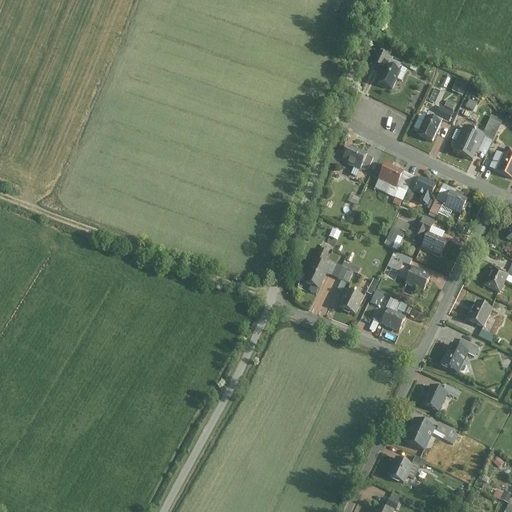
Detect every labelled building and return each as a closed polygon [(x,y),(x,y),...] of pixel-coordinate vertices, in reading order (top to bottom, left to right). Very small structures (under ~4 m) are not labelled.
[(348,18),(352,0),(335,0),(331,14),(348,18)] [(379,51),(374,63),(381,67),(387,55),(379,51)] [(387,62),(377,83),(392,90),(402,69),(387,62)] [(465,73),(463,78),(472,81),(474,77),(465,73)] [(454,91),(467,95),(471,81),(458,77),(454,91)] [(470,102),(467,109),(475,112),(478,105),(470,102)] [(439,107),(435,115),(450,123),(455,114),(439,107)] [(502,121),(492,116),(483,135),(485,136),(493,140),(502,121)] [(425,117),(417,133),(432,140),(440,125),(425,117)] [(464,127),(453,151),(474,161),(485,136),(483,135),(464,127)] [(511,151),(506,148),(495,172),(511,179),(511,151)] [(336,150),(330,164),(338,167),(344,153),(336,150)] [(348,150),(342,164),(359,172),(361,167),(366,157),(348,150)] [(373,160),(366,157),(361,167),(368,170),(373,160)] [(402,174),(386,167),(379,183),(395,190),(397,188),(402,174)] [(414,179),(402,174),(397,188),(408,192),(414,179)] [(437,185),(420,177),(412,194),(423,198),(420,204),(427,208),(437,185)] [(461,218),(469,201),(443,190),(432,214),(439,217),(443,209),(461,218)] [(425,232),(429,233),(434,221),(422,216),(414,235),(422,238),(425,232)] [(333,230),(330,239),(338,242),(341,234),(333,230)] [(393,230),(387,243),(398,248),(403,235),(393,230)] [(427,234),(421,248),(441,257),(447,242),(427,234)] [(322,251),(318,258),(326,262),(329,254),(322,251)] [(412,262),(394,254),(387,269),(405,277),(412,262)] [(313,262),(303,283),(319,290),(328,269),(313,262)] [(337,265),(331,276),(348,284),(353,273),(357,275),(360,269),(350,264),(349,266),(344,263),(342,267),(337,265)] [(506,280),(508,276),(492,269),(484,287),(500,294),(506,280)] [(411,272),(405,286),(423,294),(429,280),(411,272)] [(373,281),(367,294),(371,296),(378,283),(373,281)] [(354,319),(363,299),(347,292),(338,311),(354,319)] [(375,294),(371,303),(379,307),(383,297),(375,294)] [(495,312),(478,304),(469,323),(486,331),(495,312)] [(379,312),(371,330),(378,333),(386,315),(379,312)] [(406,319),(388,312),(381,328),(399,335),(406,319)] [(495,337),(482,332),(479,339),(492,344),(495,337)] [(479,349),(461,341),(457,349),(469,354),(476,357),(479,349)] [(450,346),(441,366),(460,375),(469,354),(457,349),(450,346)] [(429,387),(420,406),(439,414),(448,395),(442,393),(429,387)] [(459,393),(445,387),(442,393),(448,395),(457,400),(459,393)] [(434,430),(414,421),(404,444),(424,453),(434,430)] [(458,436),(439,427),(434,436),(453,446),(458,436)] [(426,462),(417,458),(413,465),(423,470),(426,462)] [(419,470),(396,459),(387,478),(403,485),(406,477),(414,480),(419,470)] [(499,460),(494,464),(498,469),(503,465),(499,460)] [(501,501),(504,495),(497,491),(494,497),(501,501)] [(504,495),(501,501),(508,504),(511,496),(505,493),(504,495)] [(403,500),(393,495),(387,507),(396,511),(403,500)]
